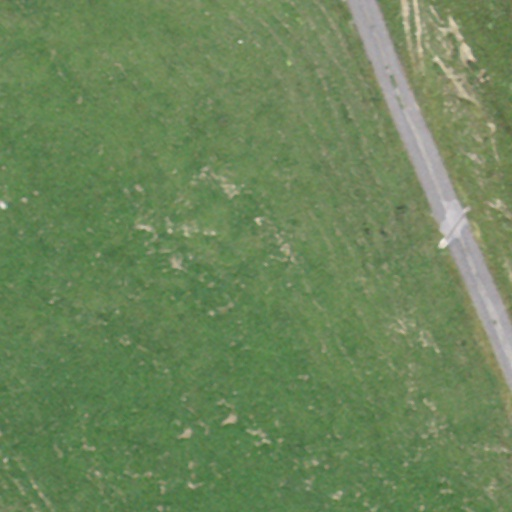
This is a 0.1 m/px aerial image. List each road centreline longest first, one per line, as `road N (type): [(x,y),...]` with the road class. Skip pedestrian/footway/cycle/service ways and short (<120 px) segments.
road 1 (track): [(511,365),(343,0)]
road 2 (track): [(406,138),(396,0)]
